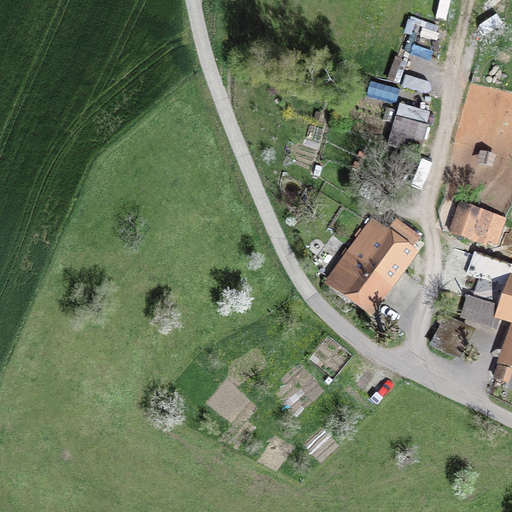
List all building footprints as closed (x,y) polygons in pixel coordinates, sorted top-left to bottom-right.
[(417,154),(425,127),(396,118),(388,146),(417,154)] [(367,182),(358,194),(378,209),(387,197),(367,182)] [(452,233),(480,243),(488,219),(479,216),(481,212),(462,206),(452,233)] [(330,279),(369,308),(419,240),(396,224),(388,234),(372,222),(330,279)] [(468,297),(462,316),(496,326),(502,307),(511,310),(511,270),(475,256),(468,275),(507,290),(501,307),(468,297)] [(432,346),(455,357),(469,331),(447,319),(432,346)]
